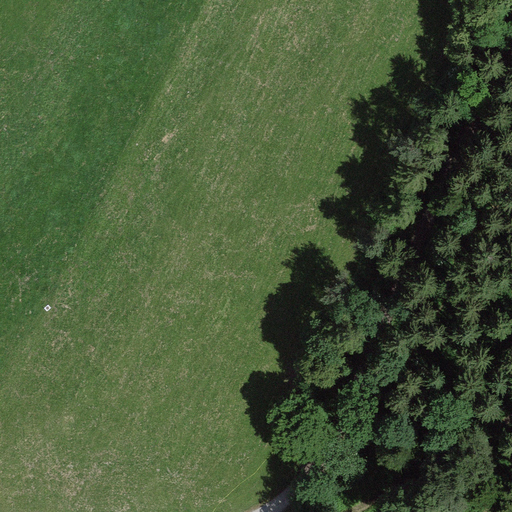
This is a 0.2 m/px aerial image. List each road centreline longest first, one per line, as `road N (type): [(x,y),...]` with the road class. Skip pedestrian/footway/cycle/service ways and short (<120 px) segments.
road 1 (track): [(270,511),(333,450),(398,285),(511,55)]
road 2 (track): [(348,511),(511,416)]
